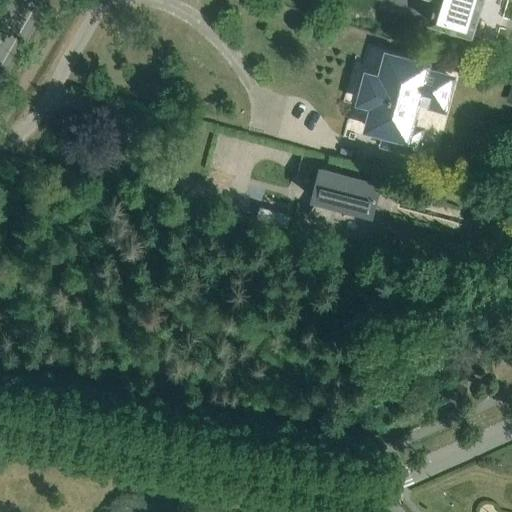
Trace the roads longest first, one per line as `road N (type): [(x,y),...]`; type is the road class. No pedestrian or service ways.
road 1 (unclassified): [(374,489),(0,406)]
road 2 (unclassified): [(0,137),(14,138),(31,122),(103,0)]
road 3 (unclassified): [(374,489),(511,428)]
